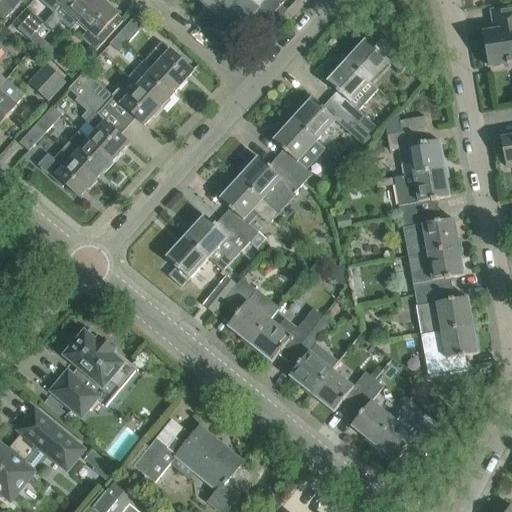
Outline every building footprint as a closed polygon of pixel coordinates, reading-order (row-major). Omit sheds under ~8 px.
[(38,0),(48,8),(54,2),(60,7),(66,0),(38,0)] [(66,0),(60,7),(54,2),(48,8),(54,14),(44,25),(53,33),(69,15),(78,23),(98,0),(66,0)] [(110,36),(124,21),(100,0),(98,0),(78,23),(88,32),(82,39),(96,52),(110,36)] [(198,0),(214,14),(227,0),(198,0)] [(268,0),(267,2),(265,0),(227,0),(214,14),(236,34),(235,35),(236,36),(246,25),(255,34),(281,6),(274,0),(268,0)] [(1,2),(0,2),(0,13),(6,19),(12,12),(1,2)] [(511,9),(492,13),(495,33),(485,34),(487,50),(483,50),(485,65),(489,65),(490,68),(508,65),(508,67),(511,66),(511,64),(511,9)] [(134,18),(118,37),(127,45),(144,27),(134,18)] [(29,41),(36,34),(24,23),(17,30),(29,41)] [(29,41),(47,57),(55,49),(49,43),(48,44),(36,34),(29,41)] [(120,53),(127,45),(118,37),(110,45),(120,53)] [(347,63),(370,84),(388,63),(400,74),(409,65),(381,40),(374,48),(365,41),(364,42),(365,43),(347,63)] [(154,70),(177,91),(194,73),(162,43),(145,61),(154,70)] [(72,67),(60,56),(54,62),(66,73),(72,67)] [(370,84),(347,63),(330,82),(328,81),(327,83),(337,93),(330,101),(357,126),(363,132),(369,125),(368,121),(364,118),(350,105),(370,84)] [(66,83),(47,65),(29,83),(48,101),(66,83)] [(161,108),(177,91),(154,70),(138,87),(161,108)] [(84,73),(76,81),(106,108),(114,99),(144,127),(161,108),(138,87),(129,97),(120,88),(112,97),(89,75),(87,76),(84,73)] [(0,127),(26,96),(7,80),(0,88),(0,127)] [(98,117),(106,108),(76,81),(68,89),(95,114),(79,131),(80,132),(79,133),(89,142),(112,162),(128,144),(98,117)] [(349,135),(357,126),(330,101),(322,109),(312,99),(310,101),(312,102),(294,122),(316,143),(335,122),(349,135)] [(54,126),(44,117),(36,126),(46,134),(54,126)] [(403,177),(444,170),(439,144),(441,144),(441,142),(430,144),(426,118),(400,122),(403,134),(388,137),(390,151),(395,151),(398,167),(401,167),(403,177)] [(316,143),(294,122),(276,141),(275,140),(273,141),(284,151),(276,160),(303,185),(311,176),(306,172),(326,151),(316,143)] [(36,126),(20,144),(29,152),(46,134),(36,126)] [(112,162),(89,142),(79,133),(63,150),(96,180),(112,162)] [(507,169),(511,167),(511,138),(502,140),(507,169)] [(96,180),(63,150),(54,160),(48,155),(38,166),(62,188),(65,185),(79,198),(96,180)] [(295,194),(303,185),(276,160),(269,168),(258,158),(257,159),(258,161),(240,180),(279,216),(297,196),(295,194)] [(402,218),(438,212),(436,201),(451,198),(450,196),(448,196),(444,170),(403,177),(395,179),(400,207),(402,218)] [(279,216),(240,180),(222,200),(221,198),(219,200),(230,210),(223,218),(250,243),(257,235),(248,227),(258,216),(269,226),(279,216)] [(440,223),(438,212),(402,218),(409,257),(458,249),(453,223),(455,222),(455,220),(440,223)] [(242,252),(250,243),(223,218),(215,226),(204,216),(203,218),(204,219),(187,239),(209,259),(228,239),(242,252)] [(336,218),(338,229),(350,226),(349,216),(336,218)] [(167,257),(166,259),(176,268),(169,277),(182,289),(190,281),(200,270),(209,259),(187,239),(169,258),(167,257)] [(462,275),(458,249),(409,257),(416,297),(452,290),(450,279),(465,276),(464,274),(462,275)] [(344,269),(316,264),(315,265),(343,288),(348,282),(344,269)] [(216,291),(204,307),(213,314),(221,304),(237,285),(228,277),(216,291)] [(230,328),(251,345),(270,321),(280,309),(257,291),(256,291),(242,280),(237,285),(221,304),(236,317),(227,328),(229,330),(230,328)] [(423,335),(472,327),(467,301),(469,301),(469,299),(454,301),(452,290),(416,297),(418,307),(423,335)] [(270,321),(251,345),(271,361),(270,363),(271,364),(279,355),(288,362),(319,324),(323,318),(314,311),(298,331),(285,321),(279,328),(270,321)] [(325,328),(319,324),(288,362),(296,369),(289,379),(290,380),(292,378),(312,395),(332,371),(338,363),(316,345),(322,338),(325,328)] [(68,372),(51,393),(65,404),(82,418),(98,398),(108,406),(138,371),(90,331),(84,327),(78,335),(74,334),(69,335),(66,339),(66,343),(68,347),(58,359),(74,372),(71,375),(68,372)] [(476,353),(472,327),(423,335),(426,349),(433,347),(436,361),(428,363),(430,375),(466,369),(464,357),(479,355),(478,353),(476,353)] [(332,371),(312,395),(333,411),(332,413),(333,414),(343,403),(351,409),(375,380),(366,374),(354,389),(332,371)] [(374,444),(393,420),(372,403),(384,388),(375,380),(351,409),(360,417),(351,428),(353,429),(354,428),(374,444)] [(0,494),(10,503),(35,473),(24,465),(37,448),(68,473),(85,451),(35,410),(17,432),(21,435),(8,451),(0,444),(0,494)] [(415,413),(409,420),(400,412),(394,420),(393,420),(374,444),(395,461),(394,463),(395,464),(405,452),(413,460),(437,430),(415,413)] [(228,511),(241,496),(227,485),(229,483),(228,482),(243,463),(242,462),(241,462),(228,451),(226,453),(199,431),(201,428),(200,428),(185,446),(176,439),(168,448),(157,439),(149,448),(145,445),(123,471),(139,484),(145,476),(155,484),(176,458),(216,491),(207,503),(217,511),(228,511)] [(82,459),(108,480),(116,470),(90,449),(82,459)] [(87,510),(85,511),(107,511),(117,501),(106,491),(91,509),(90,508),(87,510)]
